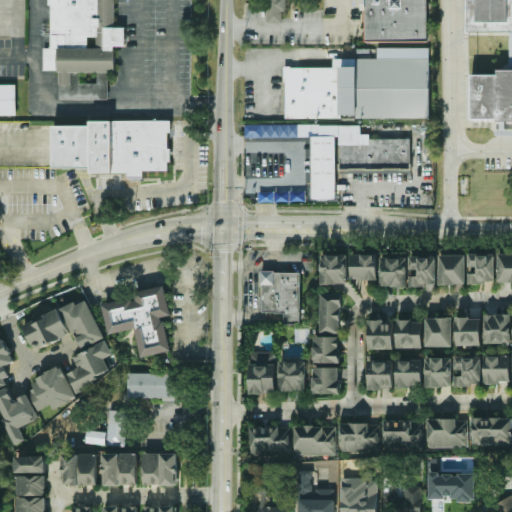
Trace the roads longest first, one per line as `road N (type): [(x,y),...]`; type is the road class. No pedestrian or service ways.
road 1 (tertiary): [(222,511),(227,0)]
road 2 (residential): [(511,398),(248,412)]
road 3 (residential): [(511,295),(367,305),(355,316),(356,407)]
road 4 (secondary): [(143,240),(0,292)]
road 5 (secondary): [(511,226),(366,226)]
road 6 (secondary): [(366,226),(227,227)]
road 7 (residential): [(188,494),(55,493)]
